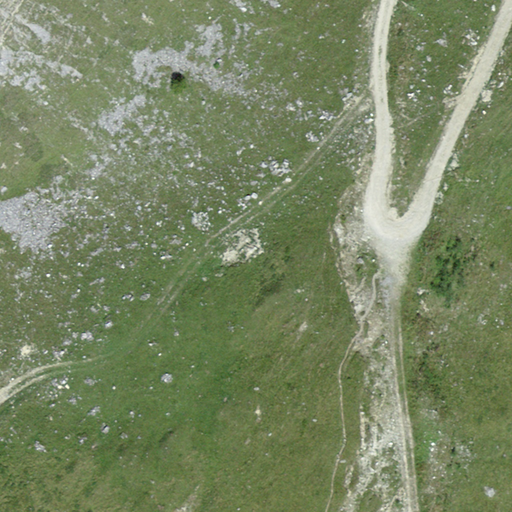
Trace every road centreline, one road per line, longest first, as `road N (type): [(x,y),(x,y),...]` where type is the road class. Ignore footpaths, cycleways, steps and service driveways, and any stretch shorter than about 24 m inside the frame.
road 1 (track): [(511,9),(421,225),(392,243),(379,234),(377,207),(393,0)]
road 2 (track): [(392,243),(418,511)]
